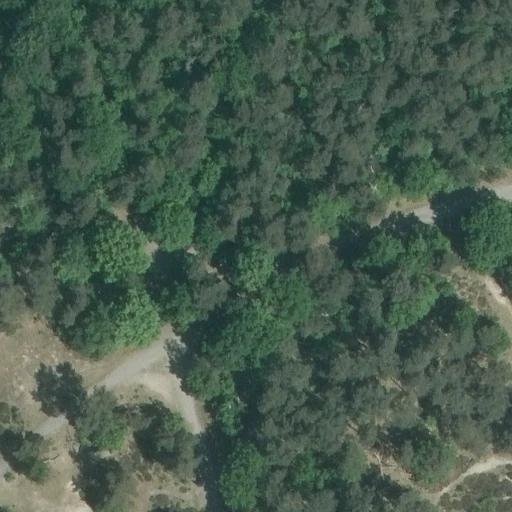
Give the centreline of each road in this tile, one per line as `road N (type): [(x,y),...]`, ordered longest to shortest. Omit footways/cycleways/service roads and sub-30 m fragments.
road 1 (track): [(175,337),(274,276),(436,209),(511,187)]
road 2 (track): [(151,206),(92,0)]
road 3 (track): [(0,459),(175,337)]
road 4 (track): [(220,511),(175,337)]
road 5 (track): [(0,242),(151,206)]
